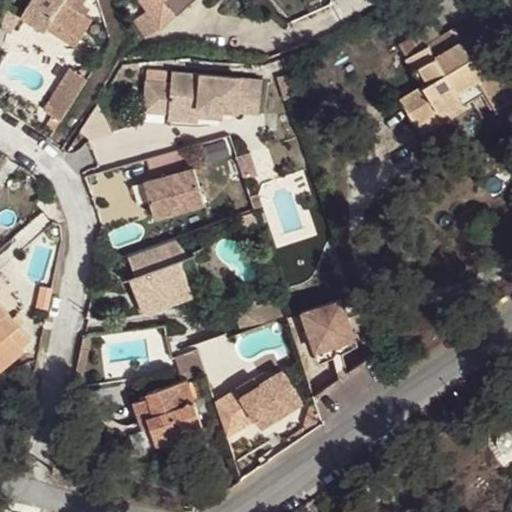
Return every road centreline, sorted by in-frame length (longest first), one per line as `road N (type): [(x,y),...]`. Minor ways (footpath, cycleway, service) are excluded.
road 1 (unknown): [(511,269),(411,308),(384,304),(367,294),(343,223),(343,199),(355,186),(487,105)]
road 2 (residential): [(0,124),(68,184),(89,239),(33,484)]
road 3 (tertiary): [(237,511),(511,320)]
road 4 (residential): [(33,484),(166,511)]
